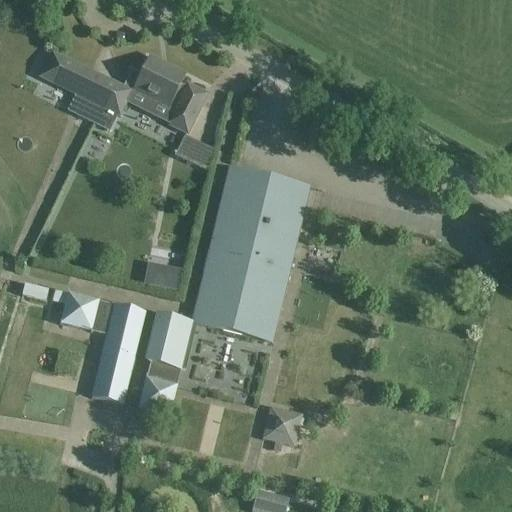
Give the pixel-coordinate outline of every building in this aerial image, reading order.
[(52,56),(41,78),(76,95),(67,113),(109,133),(118,115),(119,116),(129,94),(134,92),(175,114),(169,126),(186,135),(205,97),(187,88),(186,89),(179,86),(184,77),(182,77),(181,78),(150,62),(150,61),(149,60),(141,78),(132,73),(123,91),(52,56)] [(309,190),(229,170),(191,326),(271,345),(309,190)] [(146,272),(143,287),(177,294),(181,272),(161,268),(160,275),(146,272)] [(25,286),(22,298),(45,304),(48,292),(25,286)] [(114,307),(113,308),(99,304),(99,303),(66,295),(58,328),(91,336),(91,335),(106,338),(91,400),(122,407),(145,314),(114,307)] [(181,373),(192,326),(161,319),(150,365),(159,368),(156,383),(146,381),(138,412),(170,419),(177,388),(173,387),(177,372),(181,373)] [(302,418),(269,410),(261,442),(294,450),(302,418)] [(252,511),(284,511),(285,510),(255,502),(252,511)]
